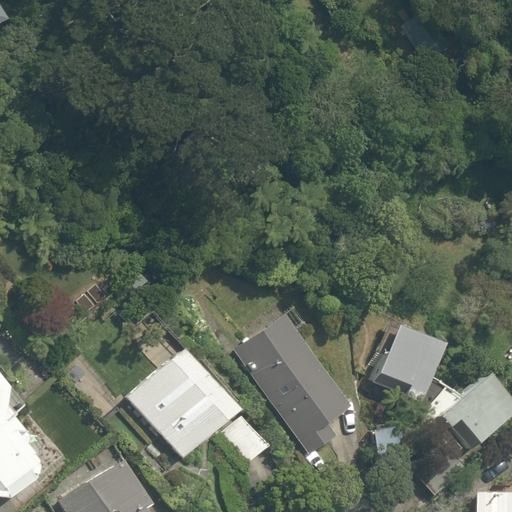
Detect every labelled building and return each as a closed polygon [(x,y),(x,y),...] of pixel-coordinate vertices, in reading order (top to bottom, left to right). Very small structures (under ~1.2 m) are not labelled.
[(320,424),(342,409),(273,313),(223,349),(303,460),(331,439),(320,424)] [(437,342),(389,322),(367,374),(401,388),(396,399),(411,405),(437,342)] [(120,398),(176,463),(211,433),(240,467),(261,449),(175,350),(120,398)] [(511,414),(511,409),(482,378),(432,425),(442,436),(453,425),(475,449),(511,414)] [(0,499),(34,473),(22,457),(30,451),(6,419),(17,410),(0,388),(0,499)] [(142,511),(110,459),(47,498),(55,511),(142,511)] [(511,511),(511,491),(473,490),(472,511),(511,511)]
